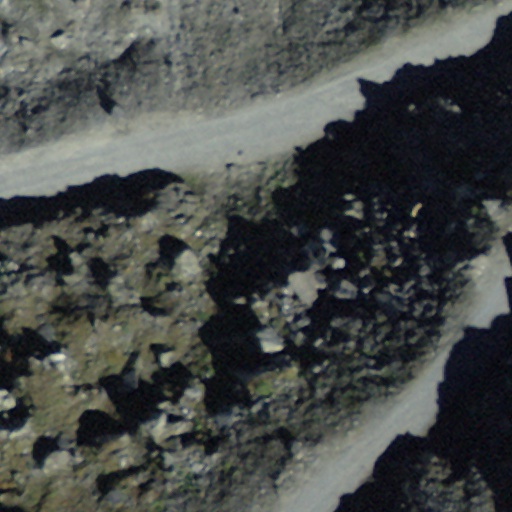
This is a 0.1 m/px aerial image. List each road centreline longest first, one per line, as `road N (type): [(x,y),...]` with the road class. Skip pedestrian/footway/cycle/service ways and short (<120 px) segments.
road 1 (track): [(0,208),(352,106),(511,16)]
road 2 (track): [(511,284),(289,511)]
